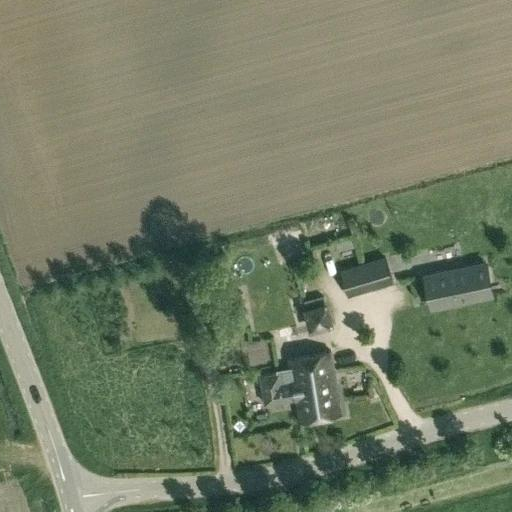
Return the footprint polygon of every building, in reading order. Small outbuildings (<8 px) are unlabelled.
[(326,245),(333,266),(373,252),(365,231),(326,245)] [(217,268),(229,265),(226,254),(214,257),(217,268)] [(385,256),(363,263),(370,287),(393,280),(385,256)] [(481,296),(479,285),(490,283),(485,261),(437,272),(439,282),(427,284),(432,306),(481,296)] [(242,291),(227,294),(233,324),(248,321),(242,291)] [(312,328),(330,323),(325,304),(306,309),(312,328)] [(258,366),(276,363),(271,334),(253,336),(258,366)] [(279,371),(260,375),(265,402),(296,397),(300,420),(342,412),(332,350),(289,357),(292,379),(281,381),(279,371)]
